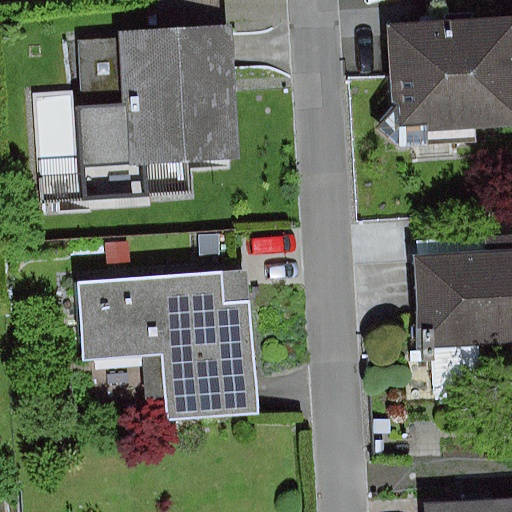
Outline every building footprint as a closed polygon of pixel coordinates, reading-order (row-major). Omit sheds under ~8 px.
[(511,0),(451,0),(389,8),(395,163),(511,151),(511,0)] [(255,13),(65,28),(76,205),(272,193),(255,13)] [(511,224),(387,230),(396,412),(511,404),(511,224)] [(268,265),(67,278),(76,438),(279,430),(268,265)] [(511,511),(511,498),(424,508),(424,511),(511,511)]
